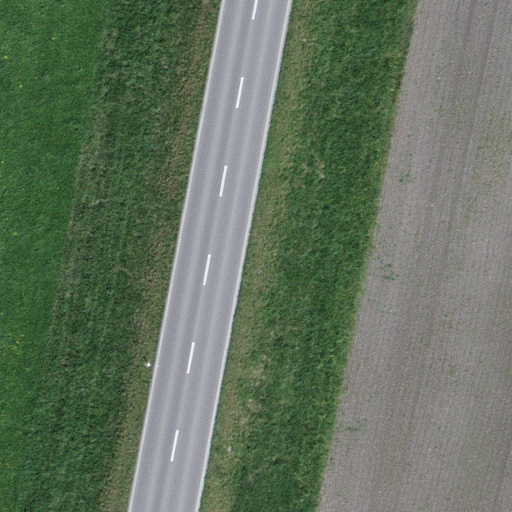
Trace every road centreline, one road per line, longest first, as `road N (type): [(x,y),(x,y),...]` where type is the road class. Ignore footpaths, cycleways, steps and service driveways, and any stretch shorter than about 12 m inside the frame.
road 1 (track): [(45,511),(140,0)]
road 2 (secondary): [(251,0),(161,511)]
